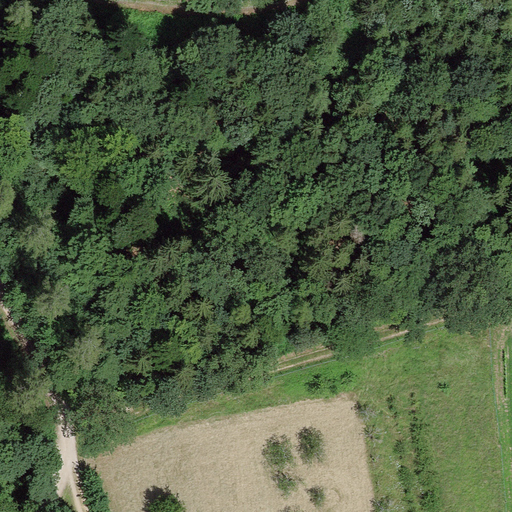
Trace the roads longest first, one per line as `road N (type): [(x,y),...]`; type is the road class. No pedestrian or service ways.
road 1 (track): [(511,296),(453,306),(118,424),(71,465),(83,511)]
road 2 (track): [(37,511),(71,465),(37,367),(0,298)]
road 3 (track): [(288,0),(150,0)]
